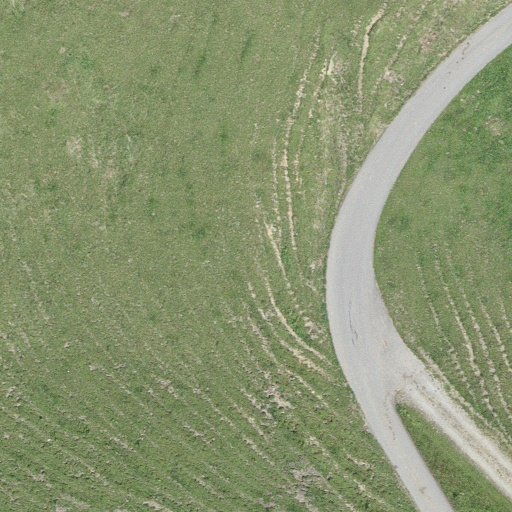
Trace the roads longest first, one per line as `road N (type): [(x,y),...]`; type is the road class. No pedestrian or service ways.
road 1 (unclassified): [(511,49),(421,122),(353,241),(362,393),(436,511)]
road 2 (track): [(511,489),(358,329)]
